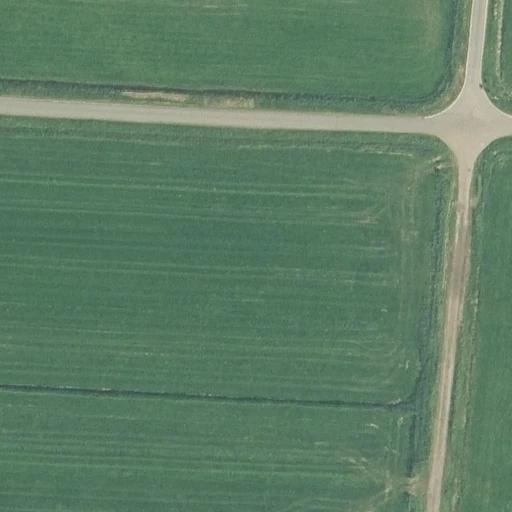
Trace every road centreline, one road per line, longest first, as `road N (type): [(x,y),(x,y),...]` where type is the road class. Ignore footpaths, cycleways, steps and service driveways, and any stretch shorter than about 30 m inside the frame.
road 1 (unclassified): [(469,125),(0,106)]
road 2 (track): [(434,511),(469,125)]
road 3 (unclassified): [(469,125),(479,0)]
